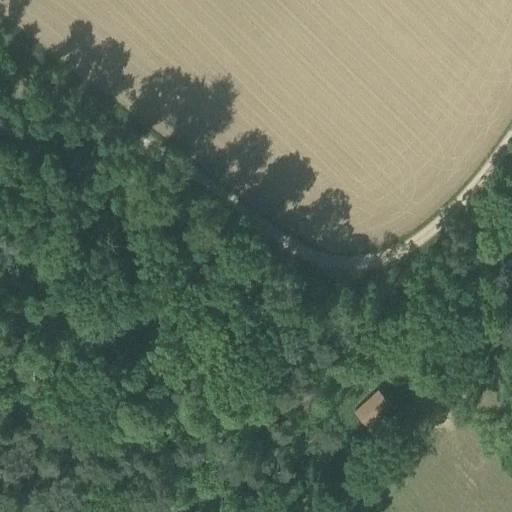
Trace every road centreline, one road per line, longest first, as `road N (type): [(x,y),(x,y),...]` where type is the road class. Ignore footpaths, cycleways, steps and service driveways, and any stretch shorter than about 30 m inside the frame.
road 1 (track): [(0,110),(138,137),(233,207),(338,311)]
road 2 (track): [(338,311),(420,252),(511,143)]
